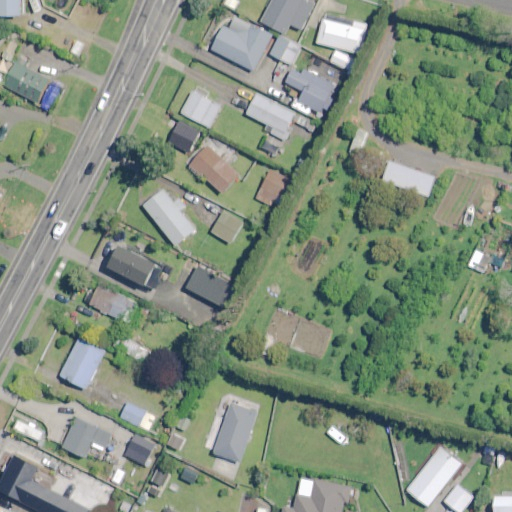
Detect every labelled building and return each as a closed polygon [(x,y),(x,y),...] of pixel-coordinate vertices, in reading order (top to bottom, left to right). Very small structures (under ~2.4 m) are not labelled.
[(0,0),(0,16),(25,16),(24,0),(0,0)] [(318,4),(310,0),(274,0),(263,22),(288,36),(294,25),(304,30),(318,4)] [(348,6),(333,2),(331,11),(346,15),(348,6)] [(371,25),(327,15),(320,44),(364,54),(371,25)] [(275,36),(253,25),(246,38),(226,27),(214,50),(257,72),(275,36)] [(303,48),(282,37),(273,55),(294,66),(303,48)] [(339,51),(333,62),(353,73),(359,61),(339,51)] [(53,80),(18,62),(9,79),(0,73),(0,83),(41,104),(57,112),(69,88),(53,80)] [(336,100),(331,98),(337,86),(296,66),(287,84),(306,92),(302,102),(324,113),(326,109),(331,111),(336,100)] [(210,93),(198,87),(184,114),(212,129),(223,107),(207,99),(210,93)] [(298,114),(260,94),(248,115),(276,130),(273,135),(285,142),(290,132),(288,132),(298,114)] [(227,165),(232,159),(225,153),(220,159),(206,146),(190,164),(224,194),(240,176),(227,165)] [(292,182),(272,172),(257,199),(277,210),(292,182)] [(177,203),(165,188),(145,206),(180,247),(199,230),(184,212),(189,208),(182,199),(177,203)] [(245,225),(227,213),(214,232),(233,244),(245,225)] [(163,276),(168,266),(124,244),(113,266),(159,290),(165,277),(163,276)] [(317,249),(308,244),(297,266),(306,271),(317,249)] [(493,258),(480,252),(473,267),(486,273),(493,258)] [(242,288),(200,267),(190,288),(231,309),(242,288)] [(90,303),(120,319),(131,325),(142,305),(127,297),(101,283),(90,303)] [(153,352),(121,335),(115,346),(147,363),(153,352)] [(277,340),(268,336),(262,353),(271,357),(277,340)] [(108,352),(82,338),(63,374),(89,388),(108,352)] [(158,417),(129,403),(121,417),(151,432),(158,417)] [(258,413),(231,403),(213,453),(241,463),(258,413)] [(194,419),(184,414),(178,427),(188,431),(194,419)] [(114,435),(78,418),(65,447),(88,458),(90,453),(103,459),(114,435)] [(31,421),(30,426),(22,422),(17,432),(41,442),(46,433),(44,432),(39,430),(41,425),(31,421)] [(187,440),(174,434),(168,445),(181,452),(187,440)] [(128,457),(151,468),(154,461),(151,459),(157,445),(137,436),(128,457)] [(495,458),(497,448),(485,445),(482,463),(494,466),(495,458)] [(464,465),(443,448),(409,490),(431,507),(464,465)] [(511,451),(497,448),(495,458),(509,461),(511,451)] [(42,468),(16,456),(0,487),(0,490),(25,503),(42,468)] [(154,470),(147,467),(141,482),(148,485),(154,470)] [(172,475),(160,469),(153,482),(166,488),(172,475)] [(354,487),(317,480),(314,497),(299,495),(296,509),(286,507),(284,511),(344,511),(347,503),(351,503),(354,487)] [(116,489),(99,481),(95,490),(112,498),(116,489)] [(464,511),(477,498),(460,484),(446,501),(459,511),(464,511)] [(511,511),(511,496),(497,497),(496,511),(511,511)]
